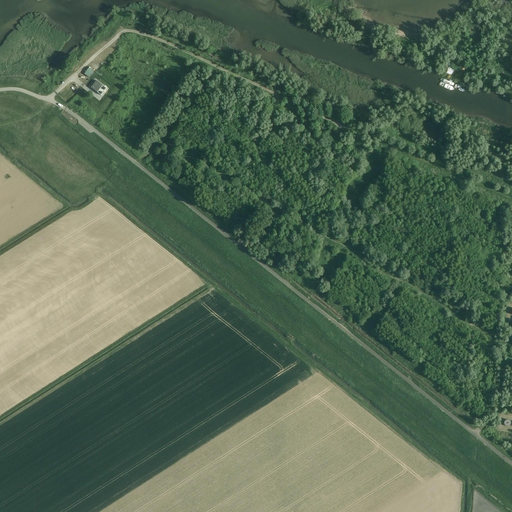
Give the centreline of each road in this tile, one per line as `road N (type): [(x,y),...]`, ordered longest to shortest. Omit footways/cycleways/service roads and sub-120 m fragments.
road 1 (track): [(511,198),(218,67)]
road 2 (track): [(218,67),(124,29),(47,100)]
